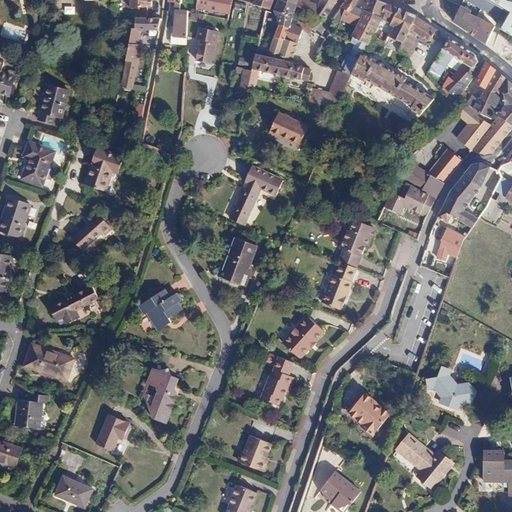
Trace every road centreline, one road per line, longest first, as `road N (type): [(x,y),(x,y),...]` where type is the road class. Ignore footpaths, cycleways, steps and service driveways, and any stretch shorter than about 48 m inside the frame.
road 1 (residential): [(421,250),(406,247),(384,315),(327,372),(280,511)]
road 2 (residential): [(421,250),(393,324),(334,388),(295,511)]
road 3 (residential): [(511,142),(496,157),(465,164),(446,187),(421,250)]
